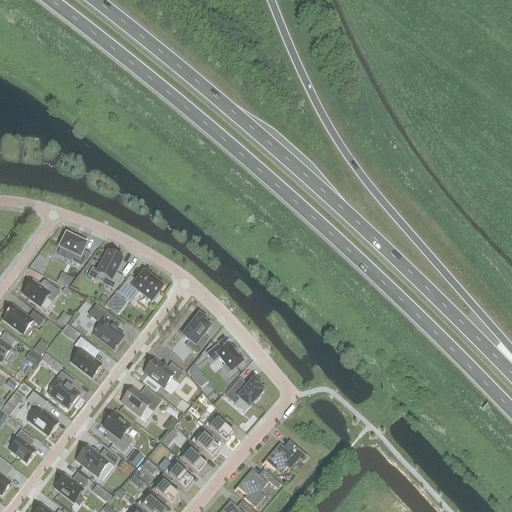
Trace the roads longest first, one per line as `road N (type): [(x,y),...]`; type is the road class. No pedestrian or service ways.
road 1 (trunk): [(51,0),(296,202),(511,410)]
road 2 (trunk): [(511,373),(287,159),(95,0)]
road 3 (trunk): [(511,352),(343,151),(272,0)]
road 4 (residential): [(188,279),(294,394),(192,511)]
road 5 (residential): [(8,511),(188,279)]
road 6 (residential): [(59,212),(188,279)]
